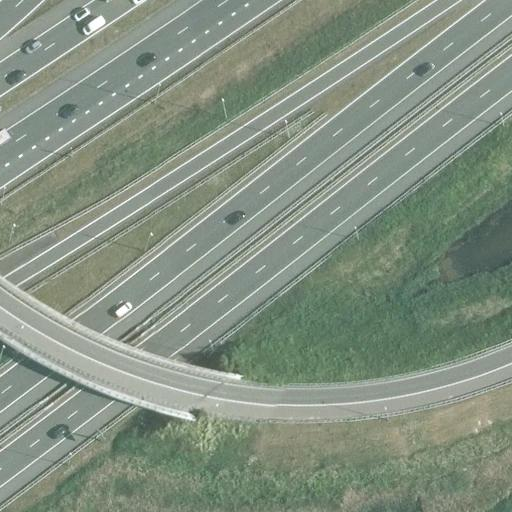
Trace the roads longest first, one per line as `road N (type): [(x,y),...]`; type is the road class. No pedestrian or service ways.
road 1 (motorway): [(0,467),(511,72)]
road 2 (motorway): [(0,392),(507,0)]
road 3 (motorway): [(0,298),(123,362),(256,395),(393,389),(511,352)]
road 4 (motorway): [(0,288),(447,0)]
road 5 (motorway): [(226,0),(0,151)]
road 6 (motorway): [(118,0),(0,78)]
